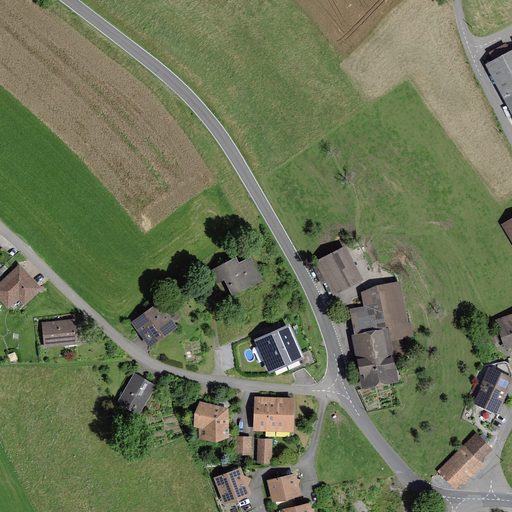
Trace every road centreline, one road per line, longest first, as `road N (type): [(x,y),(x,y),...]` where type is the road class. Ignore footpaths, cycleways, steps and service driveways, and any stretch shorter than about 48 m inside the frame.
road 1 (tertiary): [(76,0),(213,124),(319,309),(341,387)]
road 2 (tertiary): [(341,387),(405,478),(455,500)]
road 3 (residential): [(248,386),(163,369),(108,330)]
road 4 (residential): [(0,230),(108,330)]
